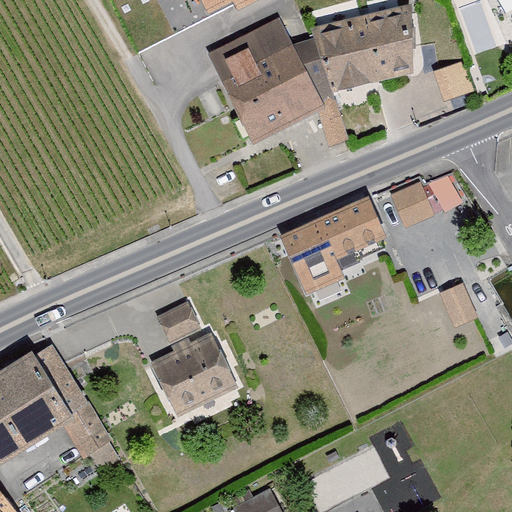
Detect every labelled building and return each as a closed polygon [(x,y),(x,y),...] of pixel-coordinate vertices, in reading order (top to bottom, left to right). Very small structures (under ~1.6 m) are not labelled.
[(180,0),(189,16),(219,0),(223,0),(229,12),(252,0),(180,0)] [(402,12),(307,36),(322,94),(417,70),(402,12)] [(270,14),(200,50),(246,138),(315,102),(283,40),(270,14)] [(307,36),(283,40),(315,102),(324,144),(341,136),(322,94),(307,36)] [(436,172),(383,195),(397,226),(450,203),(436,172)] [(361,193),(272,231),(297,290),(337,273),(327,250),(376,229),(361,193)] [(151,314),(168,349),(146,360),(173,415),(230,387),(186,297),(151,314)] [(34,332),(0,353),(0,454),(50,422),(77,463),(107,444),(34,332)] [(223,511),(281,511),(273,491),(223,511)]
